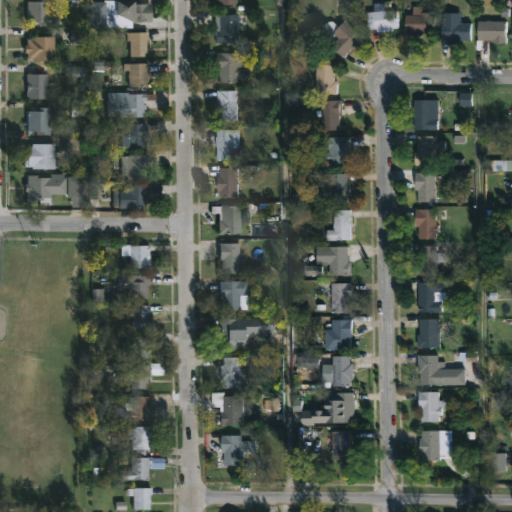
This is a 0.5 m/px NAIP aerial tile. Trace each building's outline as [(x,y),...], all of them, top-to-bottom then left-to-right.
[(52,0),(52,14),(62,14),(62,26),(35,25),(35,22),(30,21),(30,1),(36,1),(36,0),(52,0)] [(139,1),(139,5),(154,4),(155,21),(137,22),(120,15),(119,1),(139,1)] [(109,28),(94,28),(94,2),(109,2),(109,28)] [(381,2),(381,10),(395,9),(396,27),(390,27),(390,30),(375,31),(375,28),(367,29),(365,11),(372,11),(371,3),(381,2)] [(420,6),(420,12),(427,11),(427,15),(434,15),(434,32),(404,32),(404,14),(411,14),(410,6),(420,6)] [(238,15),(238,17),(239,17),(238,43),(216,43),(216,30),(219,30),(219,14),(238,15)] [(489,19),(505,20),(505,43),(491,43),(491,40),(476,40),(476,20),(489,19)] [(343,20),(360,36),(353,44),(356,48),(351,54),(347,51),(340,58),(328,47),(333,42),(321,30),(322,24),(324,22),(331,21),(337,27),(343,20)] [(456,21),(471,22),(471,40),(441,41),(441,21),(456,21)] [(146,39),(146,52),(143,52),(143,56),(130,57),(129,41),(127,41),(126,32),(147,32),(148,39),(146,39)] [(56,38),(56,61),(33,61),(33,59),(29,59),(29,53),(27,53),(27,38),(29,38),(30,36),(56,36),(56,38)] [(236,69),(237,82),(219,82),(219,69),(217,69),(217,52),(241,52),(241,69),(236,69)] [(148,63),(149,79),(147,79),(147,87),(128,87),(128,70),(123,70),(123,64),(148,63)] [(334,72),(335,94),(313,93),(314,76),(310,76),(311,71),(314,71),(314,63),(335,64),(334,72)] [(47,99),(26,99),(26,74),(47,73),(47,99)] [(240,91),(239,120),(221,120),(221,108),(219,108),(219,90),(240,91)] [(132,92),(132,94),(157,94),(157,100),(146,100),(146,117),(119,117),(119,101),(109,101),(109,93),(132,92)] [(436,129),(412,129),(412,99),(436,99),(436,129)] [(340,129),(318,129),(317,100),(339,100),(340,129)] [(49,109),(50,135),(35,135),(35,131),(27,131),(27,111),(31,111),(31,107),(49,107),(49,109)] [(146,148),(122,148),(122,124),(148,124),(148,140),(146,140),(146,148)] [(239,128),(240,158),(218,159),(218,145),(216,145),(217,129),(239,128)] [(346,135),(346,154),(345,154),(345,167),(327,168),(327,160),(324,160),(323,152),(325,152),(325,148),(313,148),(313,139),(323,139),(323,136),(346,135)] [(435,135),(436,140),(444,140),(445,150),(435,151),(435,163),(415,164),(414,151),(417,151),(416,136),(435,135)] [(53,151),(54,169),(32,169),(32,166),(25,166),(24,146),(31,146),(31,144),(53,143),(53,151)] [(149,155),(149,166),(147,166),(147,179),(124,179),(123,156),(149,155)] [(241,187),(241,197),(223,197),(223,191),(221,191),(221,174),(223,174),(223,167),(241,167),(241,187)] [(434,184),(434,201),(416,201),(416,189),(414,189),(414,172),(434,171),(434,184)] [(346,174),(346,178),(347,178),(348,196),(344,196),(344,202),(315,202),(315,183),(321,182),(320,172),(346,172),(346,174)] [(52,175),(52,178),(68,178),(68,194),(53,195),(53,203),(42,203),(42,200),(30,200),(30,192),(27,192),(27,184),(29,184),(29,175),(52,175)] [(72,198),(69,198),(69,176),(89,177),(89,198),(72,198)] [(150,187),(149,200),(147,200),(147,208),(121,207),(121,192),(129,192),(129,184),(135,184),(135,186),(150,187)] [(242,205),(242,213),(250,213),(250,218),(243,218),(242,234),(222,234),(220,232),(221,213),(213,213),(213,206),(242,205)] [(435,208),(435,224),(438,224),(438,232),(435,232),(435,238),(417,238),(417,226),(415,226),(414,208),(435,208)] [(348,209),(348,212),(351,212),(351,225),(348,227),(348,240),(325,240),(325,220),(332,220),(332,209),(348,209)] [(133,243),(151,244),(151,267),(132,267),(131,255),(123,255),(122,243),(133,243)] [(237,252),(237,259),(240,259),(240,267),(237,267),(237,273),(219,273),(219,261),(217,261),(217,243),(238,243),(237,252)] [(435,261),(435,275),(417,275),(417,269),(414,269),(413,254),(417,253),(417,245),(435,245),(435,261)] [(346,246),(346,261),(349,261),(349,275),(327,275),(327,263),(320,264),(319,246),(346,246)] [(141,273),(142,275),(150,275),(151,285),(148,285),(148,297),(131,297),(130,287),(120,287),(120,274),(141,273)] [(244,280),(245,310),(218,311),(218,308),(220,308),(219,299),(218,299),(217,282),(244,280)] [(442,281),(444,301),(440,301),(440,311),(417,312),(416,282),(442,281)] [(348,313),(330,313),(331,282),(351,282),(351,298),(348,298),(348,313)] [(151,311),(150,329),(134,329),(135,314),(131,314),(131,308),(134,308),(134,304),(152,304),(152,311),(151,311)] [(245,350),(220,350),(220,319),(273,318),(273,332),(260,332),(260,334),(244,334),(245,350)] [(348,349),(323,349),(323,329),(330,329),(330,318),(350,319),(350,336),(348,336),(348,349)] [(429,348),(416,348),(416,334),(418,334),(418,318),(439,318),(440,347),(429,347),(429,348)] [(131,335),(135,336),(151,337),(151,344),(147,344),(148,354),(147,354),(146,359),(129,359),(129,350),(123,350),(123,342),(127,342),(127,334),(131,335)] [(437,354),(437,361),(443,361),(443,368),(464,368),(464,384),(419,385),(419,372),(416,372),(416,354),(437,354)] [(350,362),(352,363),(352,380),(349,380),(349,386),(332,386),(331,356),(350,355),(350,362)] [(243,356),(243,367),(248,367),(248,380),(250,380),(250,391),(243,391),(243,386),(225,386),(225,381),(222,381),(222,364),(225,364),(225,356),(243,356)] [(147,380),(147,383),(145,383),(145,390),(131,390),(131,381),(124,381),(124,369),(131,369),(131,365),(150,365),(150,380),(147,380)] [(352,421),(328,421),(328,411),(335,411),(335,390),(351,390),(352,421)] [(227,391),(227,395),(246,394),(246,396),(253,396),(253,412),(246,412),(246,423),(222,423),(221,411),(223,411),(223,405),(214,405),(214,391),(227,391)] [(437,391),(437,399),(442,399),(442,407),(440,407),(440,414),(437,414),(437,420),(419,420),(419,408),(417,408),(417,392),(437,391)] [(153,396),(153,411),(148,411),(148,419),(124,420),(124,409),(127,409),(127,402),(129,402),(130,396),(134,396),(134,395),(153,396)] [(151,444),(151,449),(134,449),(134,444),(129,444),(129,425),(153,425),(153,436),(151,435),(151,444)] [(349,458),(331,458),(330,429),(349,428),(349,458)] [(449,430),(449,457),(438,457),(438,460),(420,460),(420,454),(417,454),(417,438),(419,438),(419,430),(449,430)] [(244,433),(244,439),(254,439),(254,436),(260,436),(260,450),(246,450),(247,457),(244,457),(244,464),(226,464),(226,451),(224,451),(224,434),(244,433)] [(507,473),(507,454),(490,454),(490,473),(507,473)] [(150,479),(124,479),(124,470),(133,470),(133,457),(153,456),(153,467),(150,467),(150,479)] [(154,492),(152,494),(151,509),(135,508),(135,487),(154,487),(154,492)]
